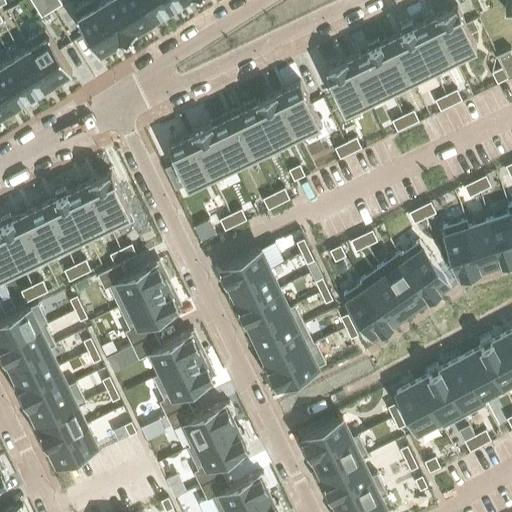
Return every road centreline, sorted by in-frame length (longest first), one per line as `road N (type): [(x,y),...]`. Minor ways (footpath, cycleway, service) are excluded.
road 1 (residential): [(307,511),(111,112)]
road 2 (residential): [(144,96),(351,0)]
road 3 (residential): [(144,96),(178,55),(269,0)]
road 4 (residential): [(54,511),(0,396)]
road 5 (residential): [(0,170),(111,112)]
